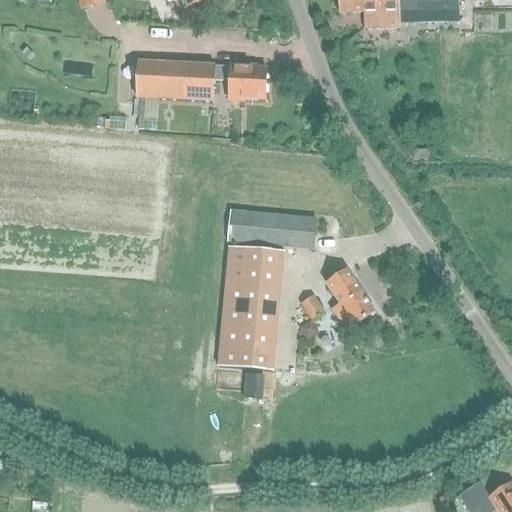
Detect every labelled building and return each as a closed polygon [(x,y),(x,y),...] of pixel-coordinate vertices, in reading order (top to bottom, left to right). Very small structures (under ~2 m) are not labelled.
[(167,0),(169,5),(181,0),(184,0),(188,9),(213,0),(167,0)] [(401,26),(460,25),(459,0),(339,0),(340,15),(365,14),(366,31),(402,30),(401,26)] [(140,65),(138,99),(138,101),(214,104),(215,82),(231,83),(231,101),(266,103),(268,70),(232,69),(232,71),(216,70),(216,68),(140,65)] [(314,252),(317,221),(231,214),(229,245),(314,252)] [(347,335),(376,316),(347,272),(326,286),(340,307),(332,312),(347,335)] [(313,323),(325,316),(314,299),(302,307),(307,314),(313,323)] [(476,511),(479,510),(470,495),(476,491),(468,479),(455,487),(456,511),(462,511),(468,508),(470,511),(476,511)] [(511,511),(511,485),(481,505),(484,511),(497,511),(511,511)]
